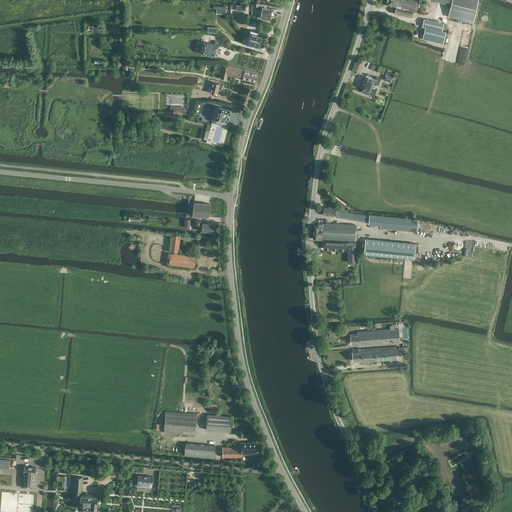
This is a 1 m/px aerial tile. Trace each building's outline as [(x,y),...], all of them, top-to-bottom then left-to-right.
[(387,0),(386,4),(396,7),(409,9),(417,11),(419,1),(415,0),(387,0)] [(435,0),(452,4),(449,16),(473,22),(477,2),(478,1),(477,0),(435,0)] [(431,6),(426,2),(421,3),(419,9),(424,13),(429,11),(431,6)] [(396,8),(395,14),(412,17),(413,12),(408,11),(409,9),(396,7),(396,8)] [(271,12),(272,12),(273,9),(272,9),(271,9),(263,8),(261,18),(270,20),(271,16),(271,15),(271,12)] [(424,19),(422,27),(425,27),(423,39),(443,44),(446,32),(442,31),(444,24),(424,19)] [(249,35),(248,37),(255,39),(255,40),(261,41),(262,36),(259,35),(260,33),(251,30),(249,35)] [(248,38),(246,45),(255,48),(255,46),(259,47),(261,41),(255,40),(255,39),(248,37),(248,38)] [(197,42),(195,50),(201,52),(201,53),(206,54),(216,57),(219,46),(213,44),(211,44),(209,44),(203,42),(203,43),(197,42)] [(227,76),(256,83),(258,73),(244,69),(224,64),(220,78),(226,80),(227,76)] [(385,75),(384,80),(391,82),(394,83),(395,80),(392,79),(393,78),(385,75)] [(362,89),(361,92),(368,94),(369,92),(370,92),(372,87),(375,88),(377,81),(374,80),(375,79),(366,76),(362,89)] [(217,95),(220,84),(213,82),(210,93),(217,95)] [(200,114),(203,103),(197,101),(194,112),(200,114)] [(218,107),(214,121),(226,125),(227,120),(228,120),(231,110),(218,107)] [(194,202),(194,203),(193,215),(193,216),(207,217),(208,217),(208,216),(209,205),(210,204),(209,204),(195,202),(194,202)] [(324,208),(323,215),(334,216),(336,216),(337,211),(335,211),(335,208),(331,208),(331,209),(324,208)] [(336,216),(369,222),(369,216),(337,211),(336,216)] [(369,223),(368,224),(380,225),(380,228),(417,231),(418,219),(369,215),(369,216),(369,222),(369,223)] [(202,226),(202,231),(214,233),(215,224),(203,223),(202,226)] [(355,241),(356,226),(319,224),(319,226),(314,226),(314,239),(321,239),(329,240),(355,241)] [(171,254),(170,264),(194,267),(194,266),(195,258),(195,257),(177,255),(177,252),(178,252),(180,237),(173,236),(171,251),(175,252),(174,255),(171,254)] [(365,239),(364,255),(389,257),(390,241),(365,239)] [(416,243),(390,241),(389,257),(414,260),(416,243)] [(324,242),(324,249),(347,250),(347,247),(348,247),(348,243),(339,242),(334,242),(324,242)] [(464,255),(472,257),(474,243),(467,242),(464,255)] [(348,249),(347,249),(347,263),(354,262),(354,260),(353,247),(355,247),(355,243),(348,243),(348,249)] [(399,329),(383,330),(384,343),(400,341),(399,329)] [(374,343),(384,343),(383,330),(374,331),(373,331),(374,343)] [(359,345),(374,343),(373,331),(358,332),(358,334),(351,334),(351,344),(357,343),(357,346),(359,345)] [(397,359),(396,347),(360,350),(360,349),(357,349),(358,352),(352,352),(353,361),(359,360),(359,362),(397,359)] [(196,435),(197,414),(166,412),(164,433),(196,435)] [(230,432),(231,417),(207,415),(206,430),(230,432)] [(215,446),(185,443),(184,455),(214,458),(215,446)] [(223,457),(226,457),(241,457),(242,457),(242,454),(249,454),(249,455),(257,455),(257,443),(251,443),(249,443),(241,443),(241,447),(223,447),(223,457)] [(394,459),(388,463),(391,468),(397,465),(394,459)] [(10,460),(10,461),(0,460),(0,466),(2,466),(2,468),(9,469),(10,460)] [(24,473),(23,487),(34,488),(36,473),(36,467),(24,466),(24,472),(24,473)] [(138,476),(138,482),(138,486),(152,487),(152,483),(153,477),(138,476)] [(74,477),(73,489),(75,489),(75,495),(76,495),(75,501),(80,501),(80,509),(85,509),(85,510),(92,510),(96,510),(97,510),(98,497),(93,496),(86,495),(86,496),(81,495),(80,495),(82,477),(76,477),(74,477)] [(404,494),(399,485),(391,489),(392,491),(387,494),(391,501),(393,500),(393,501),(394,503),(395,503),(398,501),(397,498),(404,494)]
